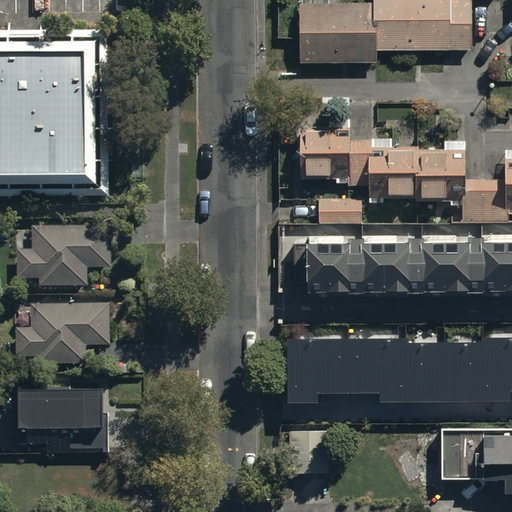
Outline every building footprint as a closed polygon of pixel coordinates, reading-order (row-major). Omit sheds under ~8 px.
[(328,0),(302,0),(303,67),(377,66),(377,54),(470,53),(469,1),(449,2),(448,0),(374,0),(374,8),(329,9),(328,0)] [(0,202),(103,202),(103,35),(0,34),(0,202)] [(352,133),(302,134),(303,191),(370,190),(370,208),(461,207),(461,227),(510,226),(510,216),(511,216),(511,160),(502,160),(502,181),(466,181),(466,142),(444,142),(444,152),(373,153),(373,144),(352,144),(352,133)] [(321,201),(321,228),(365,227),(365,201),(321,201)] [(112,225),(36,227),(36,249),(19,250),(19,279),(39,278),(40,287),(90,286),(90,267),(113,267),(112,225)] [(310,286),(310,300),(511,298),(511,247),(483,248),(483,260),(473,260),(473,248),(424,248),(424,260),(414,260),(414,248),(365,249),(365,260),(356,260),(356,248),(297,249),(297,286),(310,286)] [(110,305),(34,307),(34,329),(17,330),(17,359),(37,358),(38,367),(88,366),(87,347),(111,347),(110,305)] [(511,347),(291,346),(291,411),(324,411),(324,400),(383,401),(383,409),(511,409),(511,347)] [(109,455),(108,412),(101,412),(100,394),(15,396),(16,446),(46,446),(46,456),(109,455)] [(511,428),(441,429),(441,484),(506,483),(506,496),(511,496),(511,428)] [(290,475),(329,475),(330,434),(290,434),(290,475)]
